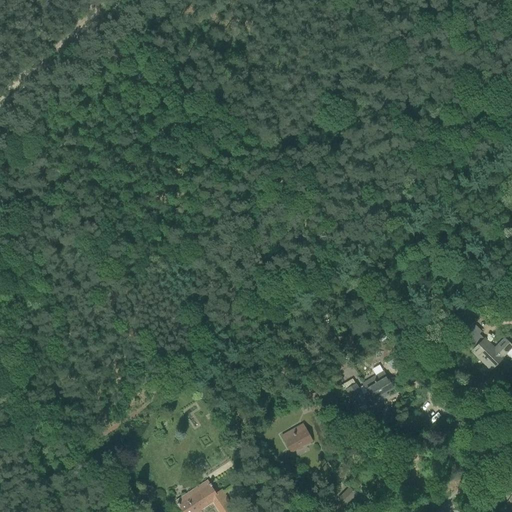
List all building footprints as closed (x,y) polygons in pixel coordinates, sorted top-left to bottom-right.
[(481,332),(472,323),(463,332),(472,341),(469,343),(474,348),(483,339),(478,334),(481,332)] [(383,334),(380,336),(378,339),(382,344),(385,341),(387,339),(383,334)] [(472,351),(484,363),(491,370),(502,358),(502,357),(507,352),(511,356),(511,346),(511,347),(504,339),(494,350),(483,339),(472,351)] [(400,354),(392,361),(399,370),(407,364),(400,354)] [(350,388),(345,391),(356,409),(363,405),(372,399),(375,403),(387,395),(386,393),(392,389),(382,372),(373,377),(363,383),(368,392),(362,396),(355,385),(350,388)] [(281,436),(289,449),(291,453),(312,441),(302,424),(281,436)] [(211,468),(193,481),(197,487),(216,474),(211,468)] [(176,501),(179,506),(182,511),(194,511),(211,501),(217,511),(233,511),(235,511),(222,489),(214,494),(207,481),(176,501)] [(338,500),(344,506),(355,494),(349,488),(338,500)] [(496,511),(504,511),(508,503),(498,499),(494,511),(496,511)]
